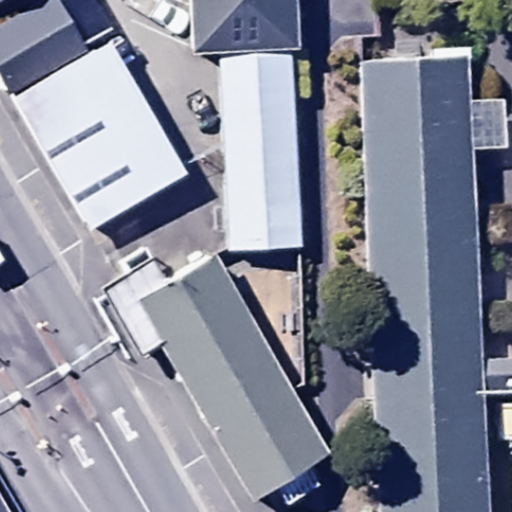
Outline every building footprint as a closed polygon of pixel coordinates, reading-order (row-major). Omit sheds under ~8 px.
[(222,61),(295,58),(304,57),(300,0),(192,0),(196,62),(222,61)] [(87,58),(59,10),(0,44),(0,90),(8,104),(87,58)] [(178,212),(87,58),(7,105),(97,259),(178,212)] [(295,58),(222,61),(232,256),(305,253),(295,58)] [(499,511),(472,67),(361,74),(388,511),(499,511)] [(266,511),(332,474),(208,265),(119,317),(234,511),(266,511)] [(8,511),(0,497),(0,511),(8,511)]
